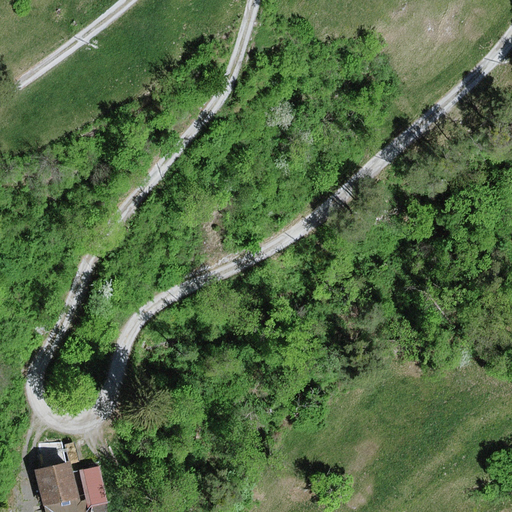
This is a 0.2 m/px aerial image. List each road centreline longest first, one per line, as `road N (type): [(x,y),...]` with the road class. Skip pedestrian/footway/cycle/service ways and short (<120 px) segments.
road 1 (track): [(511,30),(481,72),(270,248),(162,297),(134,321),(105,409),(86,427),(50,429),(26,390),(96,240),(221,90),(252,0)]
road 2 (track): [(119,0),(0,91)]
